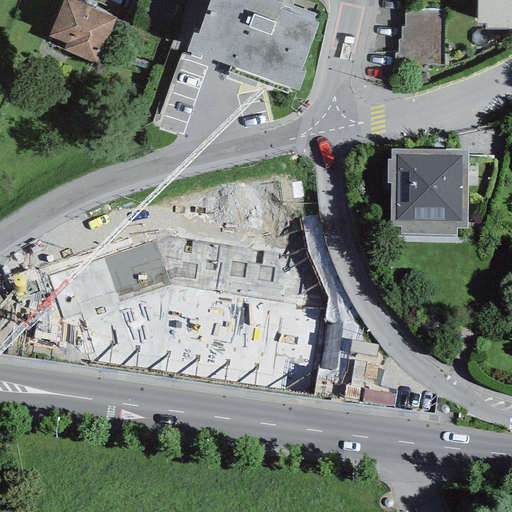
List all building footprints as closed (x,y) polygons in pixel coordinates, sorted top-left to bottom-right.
[(116,17),(76,0),(63,0),(46,41),(96,63),(116,17)] [(274,0),(210,0),(198,34),(192,32),(186,51),(240,70),(299,91),(306,72),(301,70),(318,22),(280,9),(282,3),(274,0)] [(511,0),(478,0),(478,22),(485,22),(485,28),(511,27),(511,0)] [(401,57),(445,58),(446,6),(403,4),(401,57)] [(468,165),(390,164),(390,174),(387,174),(387,197),(390,197),(390,238),(399,238),(399,245),(456,246),(456,239),(467,239),(468,165)]
